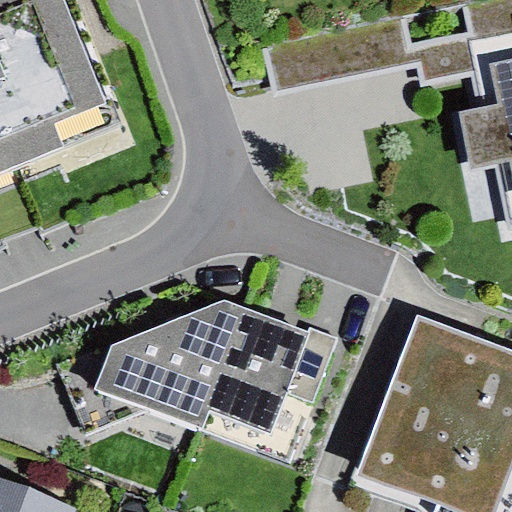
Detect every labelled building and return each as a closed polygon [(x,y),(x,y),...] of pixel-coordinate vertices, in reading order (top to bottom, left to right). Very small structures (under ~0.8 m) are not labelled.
[(0,0),(0,184),(125,134),(71,0),(0,0)] [(411,13),(266,44),(277,95),(422,64),(411,13)] [(497,113),(459,120),(468,174),(511,167),(511,170),(511,62),(489,66),(497,113)] [(221,307),(111,352),(95,400),(203,436),(208,419),(245,318),(221,307)] [(308,341),(245,318),(208,419),(272,442),(288,396),(316,406),(340,340),(312,330),(308,341)] [(511,511),(511,356),(418,323),(361,478),(444,508),(442,511),(511,511)] [(392,380),(361,369),(323,471),(355,482),(392,380)] [(0,481),(0,511),(79,511),(80,511),(0,481)]
